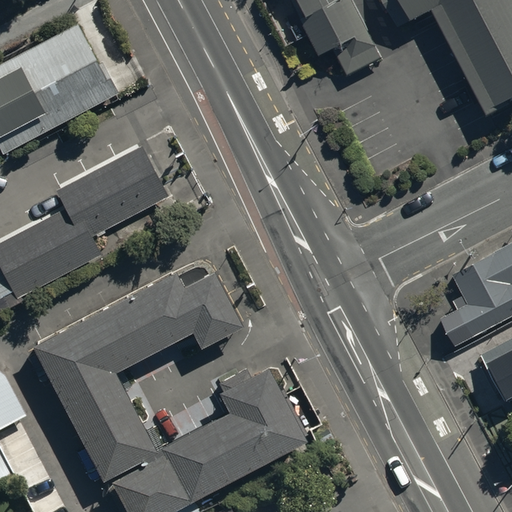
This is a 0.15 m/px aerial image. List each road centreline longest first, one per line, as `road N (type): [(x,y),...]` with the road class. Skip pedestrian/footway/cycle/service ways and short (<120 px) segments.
road 1 (secondary): [(176,0),(326,284)]
road 2 (secondary): [(326,284),(447,511)]
road 3 (unclassified): [(326,284),(511,187)]
